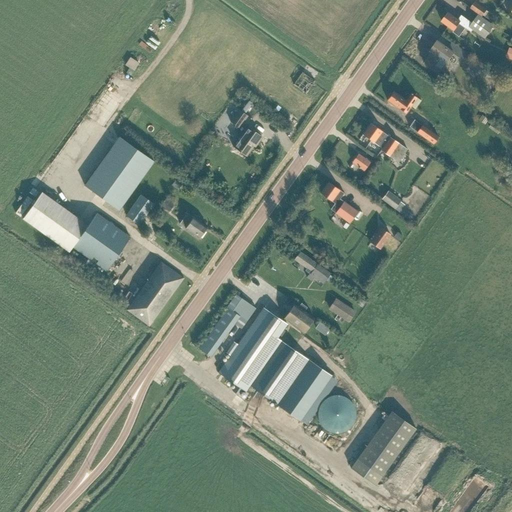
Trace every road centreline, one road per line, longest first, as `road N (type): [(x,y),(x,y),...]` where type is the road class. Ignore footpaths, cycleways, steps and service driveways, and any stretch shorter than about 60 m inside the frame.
road 1 (tertiary): [(160,355),(417,0)]
road 2 (tertiary): [(56,511),(121,441),(160,355)]
road 3 (tertiary): [(160,355),(53,511)]
